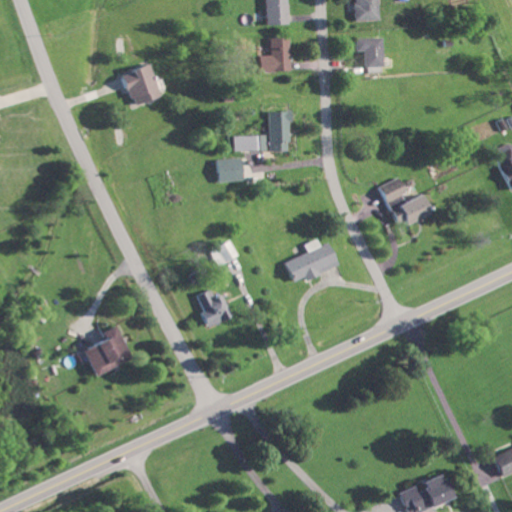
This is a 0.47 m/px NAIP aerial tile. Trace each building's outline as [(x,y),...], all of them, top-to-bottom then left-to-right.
[(261,0),(262,25),(285,24),(284,0),(261,0)] [(351,0),(352,21),(375,20),(374,0),(351,0)] [(379,66),(378,37),(352,38),(353,55),(361,55),(361,67),(379,66)] [(287,71),(286,38),(266,38),(267,55),(255,55),(256,72),(287,71)] [(120,70),(127,103),(157,96),(150,63),(120,70)] [(286,150),(286,109),(265,110),(266,150),(286,150)] [(264,149),(264,134),(231,134),(231,149),(264,149)] [(511,149),(510,147),(493,155),(508,188),(511,186),(511,149)] [(214,158),(214,181),(239,180),(239,157),(214,158)] [(378,184),(383,200),(403,193),(398,177),(378,184)] [(427,212),(417,193),(402,200),(400,194),(385,201),(397,227),(427,212)] [(305,250),(282,261),(290,281),(301,276),(302,278),(335,263),(326,241),(319,244),(316,238),(302,244),(305,250)] [(236,254),(228,239),(208,250),(216,265),(236,254)] [(211,296),(208,288),(192,294),(204,324),(227,316),(219,293),(211,296)] [(97,330),(100,338),(78,347),(89,375),(126,359),(112,325),(97,330)] [(498,475),(511,469),(511,444),(489,455),(498,475)] [(447,496),(437,472),(414,481),(415,483),(395,492),(403,511),(404,511),(412,509),(413,511),(433,511),(430,504),(447,496)]
